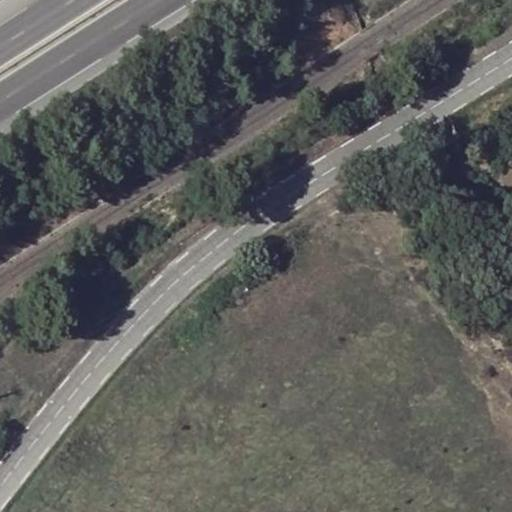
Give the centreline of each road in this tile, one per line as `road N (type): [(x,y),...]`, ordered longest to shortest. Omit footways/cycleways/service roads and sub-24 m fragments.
road 1 (tertiary): [(511,56),(221,242),(94,365),(0,486)]
road 2 (trunk): [(0,121),(188,0)]
